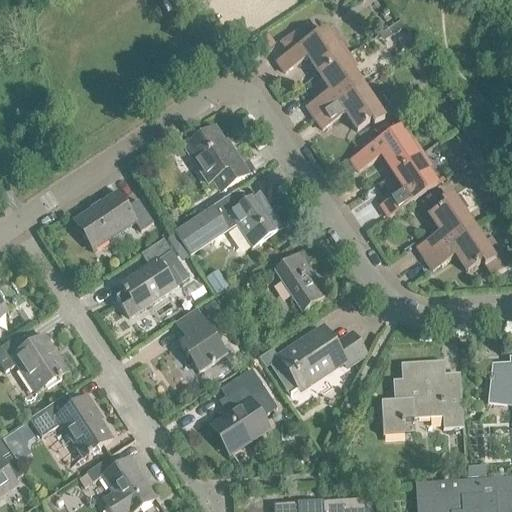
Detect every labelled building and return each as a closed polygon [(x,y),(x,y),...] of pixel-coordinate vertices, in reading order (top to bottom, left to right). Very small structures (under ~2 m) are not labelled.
[(191,0),(167,0),(177,16),(195,5),(191,0)] [(398,23),(384,32),(388,38),(402,29),(398,23)] [(306,60),(318,76),(346,57),(338,44),(337,45),(337,46),(335,48),(324,31),(313,38),(307,27),(280,45),(287,55),(275,63),(283,75),(306,60)] [(305,109),(313,120),(361,89),(350,72),(354,70),(354,71),(355,71),(346,57),(318,76),(329,93),(305,109)] [(361,89),(313,120),(321,132),(344,117),(355,134),(370,124),(372,128),(383,121),(380,117),(384,115),(375,101),(374,102),(375,103),(372,105),(361,89)] [(456,113),(449,118),(457,130),(464,126),(456,113)] [(385,124),(373,132),(378,141),(390,133),(385,124)] [(468,129),(462,133),(470,144),(476,141),(468,129)] [(381,159),(392,175),(420,157),(411,144),(411,145),(408,147),(397,131),(349,162),(357,174),(381,159)] [(184,151),(207,186),(212,182),(220,194),(245,177),(229,153),(227,154),(212,132),(184,151)] [(420,157),(392,175),(403,192),(379,208),(387,219),(435,188),(424,172),(427,169),(428,170),(429,170),(420,157)] [(220,194),(194,211),(199,217),(229,198),(236,193),(232,186),(220,194)] [(415,250),(423,262),(471,230),(460,214),(463,212),(464,212),(465,212),(456,199),(452,201),(450,197),(443,201),(437,192),(420,204),(428,217),(427,218),(439,235),(415,250)] [(98,206),(100,208),(92,214),(91,212),(73,224),(91,253),(133,225),(139,234),(152,226),(136,203),(125,210),(115,196),(100,206),(99,205),(98,206)] [(235,229),(251,252),(281,232),(258,196),(237,210),(229,198),(199,217),(172,235),(186,256),(196,250),(198,242),(210,245),(212,239),(229,228),(235,229)] [(471,230),(423,262),(431,273),(454,258),(465,275),(480,266),(482,270),(483,269),(489,278),(506,267),(489,241),(486,243),(485,243),(484,243),(485,244),(482,246),(471,230)] [(173,238),(163,244),(170,254),(180,248),(173,238)] [(162,242),(139,257),(147,269),(119,288),(123,294),(121,296),(124,299),(126,298),(137,315),(188,281),(170,254),(163,244),(162,242)] [(273,274),(300,315),(325,299),(298,257),(273,274)] [(214,272),(202,280),(212,296),(225,288),(214,272)] [(226,298),(220,303),(226,311),(232,306),(226,298)] [(213,303),(202,311),(210,322),(220,314),(213,303)] [(224,358),(194,312),(174,325),(185,342),(178,347),(197,375),(210,367),(210,368),(213,366),(212,365),(224,358)] [(289,352),(290,354),(277,362),(288,379),(293,376),(297,383),(298,382),(303,389),(341,364),(345,370),(364,358),(350,336),(332,348),(322,333),(302,346),(301,344),(289,352)] [(42,339),(25,350),(17,338),(0,349),(0,369),(4,375),(15,367),(34,396),(55,382),(56,384),(60,382),(59,380),(66,375),(42,339)] [(271,352),(258,361),(264,371),(268,368),(277,362),(271,352)] [(441,432),(462,431),(459,390),(444,390),(442,365),(399,367),(400,383),(391,384),(392,404),(379,404),(381,436),(403,434),(402,422),(441,420),(441,432)] [(511,365),(490,367),(489,380),(487,380),(487,384),(488,384),(486,402),(511,404),(511,365)] [(211,427),(230,457),(266,433),(256,419),(259,417),(264,418),(275,411),(250,372),(223,389),(228,397),(228,398),(236,411),(211,427)] [(110,442),(98,424),(101,422),(86,398),(72,407),(65,397),(28,422),(40,441),(60,427),(82,461),(86,458),(87,460),(91,458),(89,456),(110,442)] [(0,466),(0,460),(7,456),(0,445),(0,497),(14,488),(0,466)] [(108,461),(84,476),(85,477),(91,486),(101,479),(112,496),(103,501),(110,511),(137,511),(154,501),(128,461),(114,470),(108,461)] [(475,469),(466,470),(467,481),(476,481),(475,469)] [(85,477),(77,483),(83,491),(91,486),(85,477)] [(511,511),(511,480),(414,487),(415,511),(511,511)] [(371,511),(371,501),(290,506),(289,511),(371,511)]
